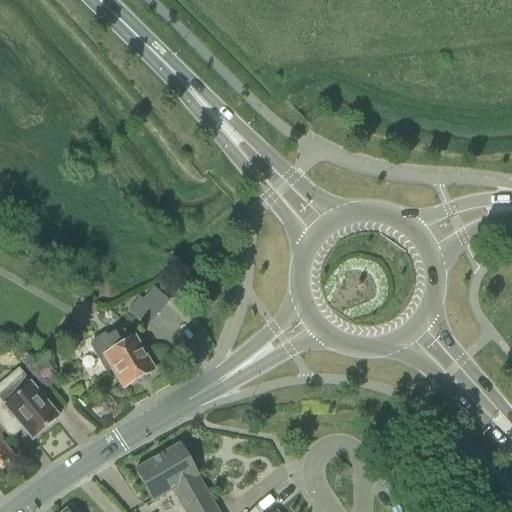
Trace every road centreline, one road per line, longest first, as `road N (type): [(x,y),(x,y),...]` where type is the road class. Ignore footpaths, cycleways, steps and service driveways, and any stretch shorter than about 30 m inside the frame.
road 1 (secondary): [(341,225),(175,78)]
road 2 (secondary): [(175,78),(317,247)]
road 3 (tertiary): [(19,511),(187,402)]
road 4 (residential): [(329,511),(310,481),(320,449),(341,445),(355,457),(355,507)]
road 5 (tertiary): [(187,402),(329,335)]
road 6 (tertiary): [(309,306),(187,402)]
road 7 (secondary): [(401,345),(511,446)]
road 8 (secondary): [(511,427),(430,320)]
